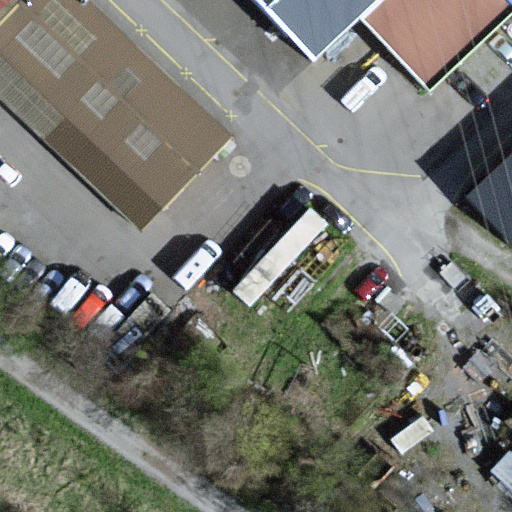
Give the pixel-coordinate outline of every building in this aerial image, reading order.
[(0,0),(0,28),(26,0),(0,0)] [(240,141),(95,0),(39,0),(0,40),(0,93),(146,237),(240,141)] [(255,0),(314,61),(361,17),(379,0),(255,0)] [(511,28),(511,0),(379,0),(361,17),(438,99),(511,28)] [(511,153),(466,198),(511,245),(511,153)]
